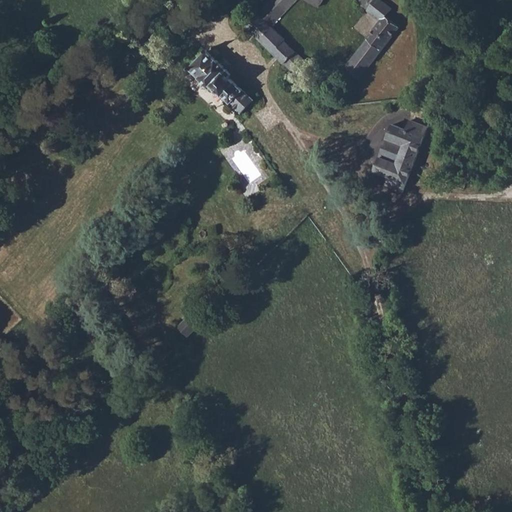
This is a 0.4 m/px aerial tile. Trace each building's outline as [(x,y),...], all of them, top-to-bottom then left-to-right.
[(362,77),(401,31),(399,26),(387,17),(392,9),(380,0),(367,0),(373,5),(370,9),(384,21),(371,37),(373,38),(350,65),(362,77)] [(273,2),(261,17),(271,27),(283,11),(273,2)] [(251,17),(257,22),(261,17),(255,12),(251,17)] [(171,25),(177,33),(195,24),(189,15),(171,25)] [(251,29),(288,63),(297,53),(285,43),(287,41),(261,17),(257,22),(251,29)] [(216,84),(243,112),(254,100),(232,76),(234,74),(210,50),(193,67),(213,87),(216,84)] [(288,63),(313,87),(321,78),(307,65),(309,63),(297,53),(288,63)] [(331,67),(321,78),(313,87),(324,97),(342,77),(331,67)] [(386,186),(403,193),(409,179),(428,127),(411,120),(408,128),(395,124),(378,170),(390,175),(386,186)] [(445,183),(453,186),(457,176),(449,173),(445,183)] [(179,327),(188,336),(210,315),(201,306),(179,327)]
